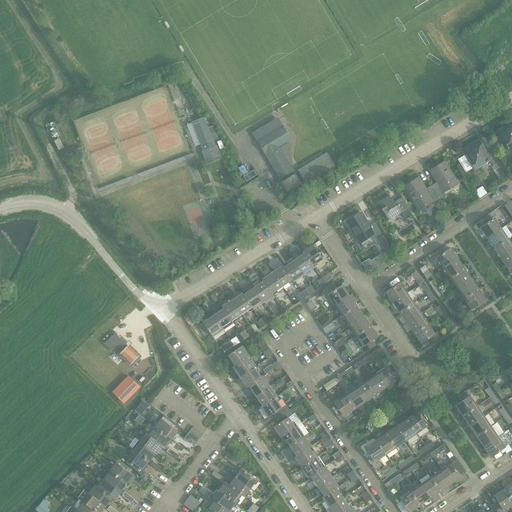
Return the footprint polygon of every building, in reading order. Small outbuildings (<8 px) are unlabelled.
[(204,118),(192,122),(203,152),(202,152),(206,163),(220,158),(216,147),(215,147),(212,140),(217,138),(212,127),(208,128),(204,118)] [(511,120),(497,130),(508,148),(511,145),(511,120)] [(257,142),(279,177),(280,178),(293,170),(279,147),(291,140),(282,126),(257,142)] [(58,150),(63,147),(59,138),(54,141),(58,150)] [(494,138),(489,141),(494,149),(499,146),(494,138)] [(465,155),(458,159),(466,172),(473,168),(474,169),(489,159),(493,166),(501,161),(492,146),(487,149),(481,140),(462,151),(465,155)] [(304,183),(304,184),(335,165),(335,164),(327,151),(296,169),(304,183)] [(437,182),(431,186),(439,198),(445,195),(443,191),(457,183),(444,162),(430,171),(437,182)] [(243,165),(238,168),(243,176),(246,181),(256,175),(253,170),(248,173),(243,165)] [(295,174),(280,184),(286,193),(301,184),(295,175),(295,174)] [(433,202),(439,198),(431,186),(425,189),(418,178),(404,187),(418,209),(432,200),(433,202)] [(482,186),(475,191),(479,198),(486,193),(482,186)] [(412,215),(408,208),(412,205),(410,201),(406,204),(401,196),(393,201),(390,195),(378,202),(382,208),(381,209),(388,220),(401,212),(406,219),(412,215)] [(511,221),(511,220),(511,209),(510,206),(508,204),(502,208),(511,221)] [(375,236),(381,233),(375,222),(369,226),(361,213),(347,221),(360,242),(374,234),(375,236)] [(478,229),(480,228),(487,238),(501,228),(494,217),(491,219),(488,215),(471,226),(474,231),(477,228),(478,229)] [(487,238),(494,248),(508,238),(501,228),(487,238)] [(384,250),(389,247),(383,236),(377,239),(384,250)] [(494,248),(501,258),(511,250),(511,243),(508,238),(494,248)] [(312,265),(322,258),(313,244),(302,251),(303,254),(304,253),(312,265)] [(436,257),(443,267),(457,258),(450,248),(444,252),(441,248),(433,254),(436,257)] [(511,250),(501,258),(508,269),(511,265),(511,250)] [(294,260),(303,274),(313,267),(312,265),(304,253),(303,254),(294,260)] [(369,259),(362,263),(366,270),(372,267),(374,270),(385,263),(380,255),(370,261),(369,259)] [(443,267),(450,278),(464,269),(457,258),(443,267)] [(292,279),(291,279),(293,281),(303,274),(294,260),(284,267),(292,279)] [(272,272),(282,286),(291,279),(292,279),(284,267),(283,265),(272,272)] [(419,269),(426,279),(432,275),(425,265),(419,269)] [(450,278),(451,279),(457,288),(471,279),(464,269),(450,278)] [(331,271),(321,278),(325,284),(335,277),(331,271)] [(418,285),(419,284),(423,281),(416,271),(411,274),(418,285)] [(272,293),(282,286),(272,272),(262,279),(263,281),(264,281),(272,293)] [(317,281),(321,287),(325,284),(321,278),(317,281)] [(457,288),(464,299),(478,289),(471,279),(457,288)] [(429,283),(434,290),(438,287),(433,280),(429,283)] [(254,288),(263,301),(273,294),(272,293),(264,281),(263,281),(254,288)] [(422,287),(427,294),(430,291),(423,281),(419,284),(422,287)] [(386,292),(392,302),(407,292),(400,282),(386,292)] [(322,291),(326,297),(332,306),(349,295),(342,285),(336,288),(333,283),(322,291)] [(434,290),(439,297),(443,294),(438,287),(434,290)] [(252,307),(251,307),(252,309),(263,301),(254,288),(244,295),(243,295),(252,307)] [(485,299),(478,289),(464,299),(471,309),(485,299)] [(432,301),(435,299),(430,291),(427,294),(432,301)] [(241,314),(251,307),(252,307),(243,295),(244,295),(242,292),(232,300),(241,314)] [(297,295),(300,301),(305,298),(301,292),(297,295)] [(392,302),(400,313),(414,303),(407,292),(392,302)] [(349,295),(332,306),(332,307),(335,305),(341,315),(356,305),(349,295)] [(231,321),(232,320),(241,314),(232,300),(221,307),(223,309),(231,321)] [(443,303),(448,310),(452,307),(447,300),(443,303)] [(306,305),(311,312),(316,308),(312,301),(306,305)] [(400,313),(407,323),(421,313),(414,303),(400,313)] [(341,315),(348,325),(363,315),(356,305),(341,315)] [(436,307),(441,314),(444,312),(439,305),(436,307)] [(276,309),(280,314),(285,312),(281,306),(276,309)] [(448,310),(453,317),(456,314),(452,307),(448,310)] [(213,315),(223,329),(233,322),(232,320),(231,321),(223,309),(213,315)] [(445,321),(449,319),(444,312),(441,314),(445,321)] [(407,323),(414,333),(428,323),(421,313),(407,323)] [(212,336),(223,329),(213,315),(203,323),(212,336)] [(348,325),(356,336),(370,326),(363,315),(348,325)] [(328,316),(318,323),(322,329),(332,321),(328,316)] [(264,317),(260,319),(264,325),(268,323),(271,320),(269,317),(266,320),(264,317)] [(256,322),(260,328),(264,325),(260,319),(256,322)] [(332,321),(322,329),(325,334),(336,327),(332,321)] [(421,343),(427,340),(430,345),(440,338),(437,332),(435,333),(428,323),(414,333),(421,343)] [(360,347),(364,353),(375,345),(371,340),(377,336),(370,326),(356,336),(362,345),(360,347)] [(130,364),(138,357),(115,333),(104,344),(111,351),(114,348),(130,364)] [(236,336),(240,342),(244,339),(240,333),(236,336)] [(342,336),(332,343),(336,349),(346,342),(342,336)] [(220,347),(224,353),(234,346),(230,340),(220,347)] [(228,355),(235,365),(247,357),(247,358),(249,356),(242,345),(228,355)] [(343,346),(338,349),(342,355),(347,352),(343,346)] [(374,350),(364,357),(367,362),(378,355),(374,350)] [(233,366),(240,377),(254,367),(247,358),(247,357),(235,365),(233,366)] [(362,366),(367,362),(364,357),(359,361),(362,366)] [(270,367),(272,369),(279,364),(277,360),(271,364),(272,365),(270,367)] [(350,366),(344,371),(346,375),(353,370),(350,366)] [(247,387),(249,386),(249,385),(261,377),(260,377),(254,367),(240,377),(247,387)] [(375,374),(385,388),(396,381),(386,367),(375,374)] [(344,371),(336,376),(339,380),(346,375),(344,371)] [(365,381),(375,395),(385,388),(375,374),(365,381)] [(249,385),(249,386),(255,396),(269,386),(262,375),(260,377),(261,377),(249,385)] [(128,376),(113,392),(123,402),(139,387),(128,376)] [(333,378),(323,385),(326,390),(336,383),(333,378)] [(288,389),(294,385),(291,381),(285,385),(288,389)] [(355,388),(365,402),(375,395),(365,381),(355,388)] [(492,385),(497,393),(501,390),(496,383),(492,385)] [(255,396),(262,405),(274,397),(274,398),(276,396),(269,386),(255,396)] [(345,395),(354,409),(365,402),(355,388),(345,395)] [(485,390),(490,398),(494,395),(489,388),(485,390)] [(497,393),(502,400),(506,397),(501,390),(497,393)] [(344,416),(354,409),(345,395),(334,402),(344,416)] [(494,405),(498,402),(494,395),(490,398),(494,405)] [(456,406),(463,416),(477,406),(470,396),(456,406)] [(273,413),(276,418),(288,410),(285,404),(281,407),(274,398),(274,397),(262,405),(260,406),(268,417),(273,413)] [(143,400),(140,405),(142,406),(146,409),(149,405),(146,403),(143,400)] [(463,416),(470,426),(484,416),(477,406),(463,416)] [(499,411),(503,418),(508,415),(503,408),(499,411)] [(281,437),(283,436),(283,435),(295,427),(294,427),(288,417),(292,415),(288,410),(276,418),(279,423),(274,426),(281,437)] [(407,419),(416,434),(427,426),(417,412),(407,419)] [(141,424),(145,419),(139,414),(135,419),(141,424)] [(508,425),(511,422),(511,421),(508,415),(503,418),(508,425)] [(470,426),(477,436),(491,426),(484,416),(470,426)] [(155,428),(171,440),(178,432),(161,419),(155,428)] [(396,426),(406,441),(416,434),(407,419),(396,426)] [(283,435),(283,436),(290,445),(304,436),(300,430),(303,428),(300,423),(294,427),(295,427),(283,435)] [(386,433),(396,448),(406,441),(396,426),(386,433)] [(477,436),(484,447),(498,437),(491,426),(477,436)] [(190,432),(200,439),(203,434),(193,427),(190,432)] [(146,434),(162,446),(163,446),(165,448),(171,440),(155,428),(149,435),(146,434)] [(191,440),(196,444),(200,439),(190,432),(184,439),(189,443),(191,440)] [(376,440),(386,455),(396,448),(386,433),(376,440)] [(140,442),(156,455),(162,446),(146,434),(140,442)] [(290,445),(296,455),(297,455),(308,448),(311,446),(304,436),(290,445)] [(505,447),(498,437),(484,447),(491,457),(505,447)] [(365,448),(371,456),(367,459),(375,470),(382,466),(378,460),(386,455),(376,440),(365,448)] [(134,450),(149,462),(155,454),(156,455),(140,442),(134,450)] [(432,442),(425,446),(428,450),(435,445),(432,442)] [(418,451),(421,455),(428,450),(425,446),(418,451)] [(294,457),(301,467),(315,457),(308,448),(297,455),(296,455),(294,457)] [(437,449),(430,453),(433,457),(440,452),(437,449)] [(145,471),(143,470),(149,462),(134,450),(128,458),(129,459),(126,463),(141,475),(145,471)] [(235,466),(239,462),(227,453),(224,458),(235,466)] [(426,462),(429,460),(432,464),(435,461),(432,457),(433,457),(430,453),(423,458),(426,462)] [(315,457),(301,467),(309,477),(311,476),(310,476),(322,468),(324,466),(318,456),(315,458),(315,457)] [(412,456),(405,460),(407,464),(414,459),(412,456)] [(398,465),(400,469),(407,464),(405,460),(398,465)] [(417,462),(409,467),(412,471),(419,466),(417,462)] [(441,469),(451,484),(462,477),(452,462),(441,469)] [(110,471),(127,484),(133,475),(117,463),(110,471)] [(310,476),(311,476),(317,486),(331,476),(324,466),(322,468),(310,476)] [(383,473),(387,478),(397,471),(394,466),(383,473)] [(409,467),(403,472),(405,476),(412,471),(409,467)] [(235,477),(250,488),(256,480),(241,468),(235,477)] [(431,477),(441,491),(451,484),(441,469),(431,477)] [(104,479),(120,492),(127,484),(110,471),(104,479)] [(399,474),(384,485),(387,490),(392,486),(403,479),(399,474)] [(317,486),(324,496),(336,488),(339,487),(331,476),(317,486)] [(225,482),(244,496),(250,488),(235,477),(229,485),(225,482)] [(421,484),(430,498),(441,491),(431,477),(421,484)] [(96,486),(114,500),(120,492),(104,479),(98,487),(96,485),(96,486)] [(219,490),(235,503),(241,495),(244,497),(244,496),(225,482),(219,490)] [(410,491),(420,505),(430,498),(421,484),(410,491)] [(89,494),(106,507),(112,499),(114,500),(96,486),(89,494)] [(322,497),(329,507),(343,498),(336,488),(324,496),(322,497)] [(511,504),(511,499),(505,489),(494,496),(498,502),(493,505),(497,511),(505,511),(505,510),(511,504)] [(212,499),(230,511),(229,511),(235,503),(219,490),(212,499)] [(78,498),(96,511),(101,511),(106,507),(89,494),(84,491),(78,498)] [(410,511),(420,505),(410,491),(400,498),(410,511)] [(187,500),(197,507),(200,503),(190,495),(187,500)] [(77,510),(79,511),(96,511),(78,498),(78,499),(83,502),(77,510)] [(332,511),(343,511),(350,508),(349,508),(343,498),(329,507),(332,511)] [(230,511),(212,499),(215,501),(209,509),(210,510),(208,511),(230,511)] [(38,511),(48,511),(50,510),(47,507),(49,505),(43,500),(36,510),(38,511)] [(184,504),(190,510),(194,511),(197,507),(187,500),(184,504)] [(253,503),(247,511),(248,511),(255,511),(259,507),(253,503)]
